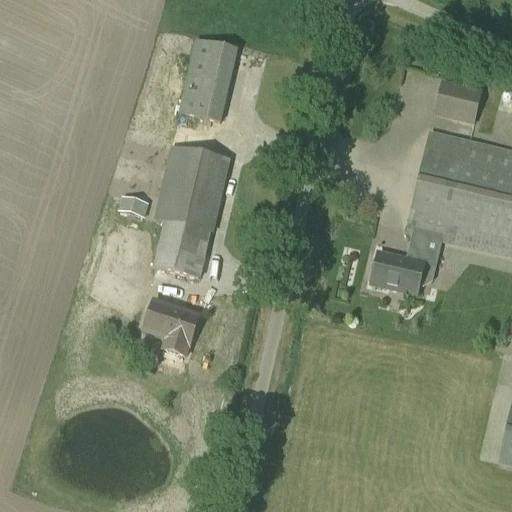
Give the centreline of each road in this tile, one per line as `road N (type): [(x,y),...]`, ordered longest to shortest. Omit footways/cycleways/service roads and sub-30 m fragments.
road 1 (unclassified): [(230,511),(341,0)]
road 2 (unclassified): [(511,63),(376,0)]
